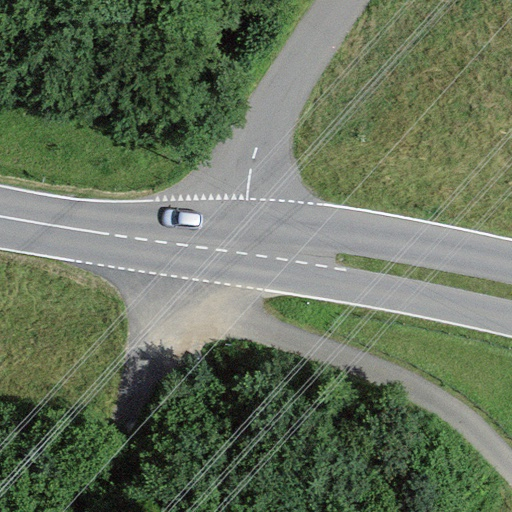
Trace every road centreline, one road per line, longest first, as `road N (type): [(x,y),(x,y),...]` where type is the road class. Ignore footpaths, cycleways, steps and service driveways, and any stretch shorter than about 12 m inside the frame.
road 1 (residential): [(511,469),(426,394),(370,366),(196,313),(220,247)]
road 2 (secondary): [(220,247),(511,318)]
road 3 (secondary): [(511,260),(379,232),(304,233),(220,247)]
road 4 (unclassified): [(220,247),(247,195),(257,145),(282,88),(341,0)]
road 5 (secondary): [(0,216),(220,247)]
